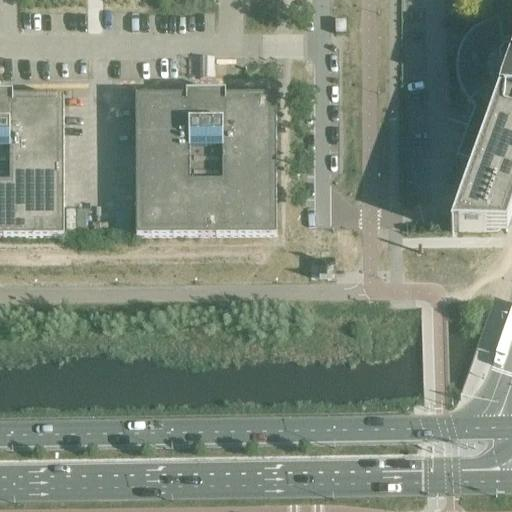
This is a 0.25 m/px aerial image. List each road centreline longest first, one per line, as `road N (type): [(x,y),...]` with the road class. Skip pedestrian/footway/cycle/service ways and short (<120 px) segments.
road 1 (primary): [(0,490),(511,483)]
road 2 (primary): [(504,428),(0,436)]
